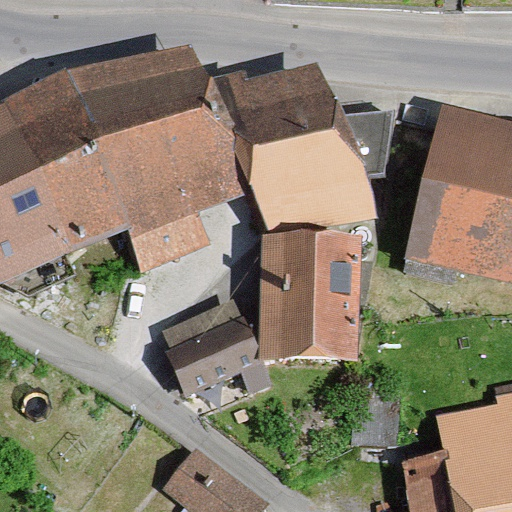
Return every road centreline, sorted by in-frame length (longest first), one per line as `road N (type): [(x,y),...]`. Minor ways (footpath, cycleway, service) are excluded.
road 1 (tertiary): [(0,29),(53,43),(165,42),(511,70)]
road 2 (residential): [(0,322),(134,393),(288,511)]
